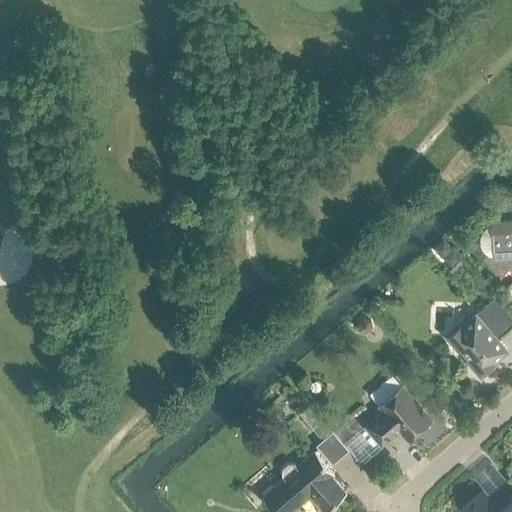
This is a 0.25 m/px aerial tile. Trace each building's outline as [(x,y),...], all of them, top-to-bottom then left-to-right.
[(511,221),(491,223),(491,225),(488,226),(486,227),(484,228),(482,231),(481,233),(480,236),(479,239),(480,242),(480,245),(481,248),(483,250),(484,252),(486,254),(488,255),(490,255),(493,255),(493,258),(511,256),(511,221)] [(442,257),(443,256),(452,248),(453,248),(443,237),(433,247),(442,257)] [(443,256),(451,266),(461,258),(452,248),(443,256)] [(496,362),(494,360),(506,349),(491,332),(501,322),(486,304),(465,322),(463,319),(445,335),(457,349),(460,347),(470,358),(467,360),(481,375),(496,362)] [(368,330),(366,333),(366,337),(369,341),(373,342),(377,342),(380,339),(381,336),(381,332),(378,328),(375,327),(371,327),(368,330)] [(378,405),(383,410),(365,425),(381,444),(395,432),(393,431),(397,427),(407,439),(430,419),(402,385),(378,405)] [(299,414),(312,428),(322,420),(309,405),(299,414)] [(342,422),(333,431),(345,445),(355,437),(342,422)] [(346,492),(326,469),(329,466),(315,450),(297,466),(294,462),(288,462),(282,467),(282,473),(284,476),(262,496),(275,511),(279,511),(305,489),(324,511),(346,492)] [(495,492),(496,493),(489,499),(482,490),(461,508),(464,511),(511,511),(511,487),(507,482),(495,492)]
